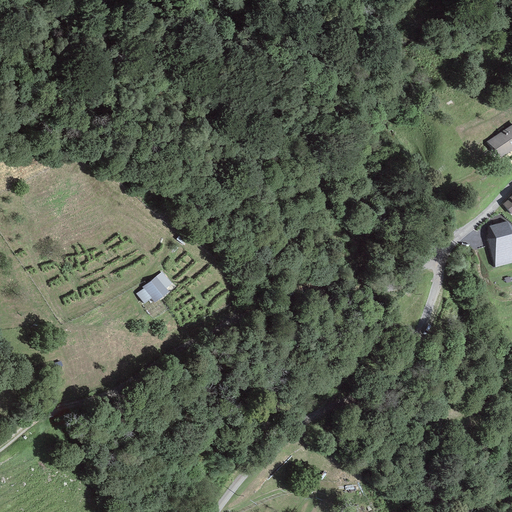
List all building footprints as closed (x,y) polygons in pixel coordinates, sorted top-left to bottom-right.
[(511,150),(511,125),(487,142),(501,158),(511,150)] [(511,195),(510,198),(511,199),(503,205),(511,215),(511,195)] [(489,226),(487,240),(495,268),(511,263),(511,226),(508,222),(489,226)] [(174,283),(165,270),(143,287),(145,290),(139,295),(146,305),(154,299),(156,301),(170,291),(167,288),(174,283)] [(332,489),(338,481),(328,473),(322,481),(332,489)]
